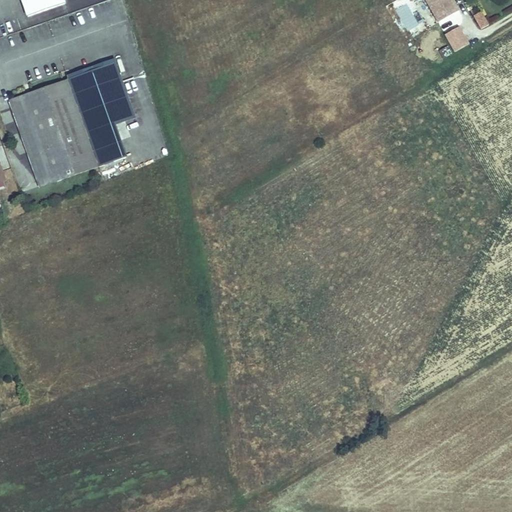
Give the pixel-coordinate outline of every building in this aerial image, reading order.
[(25,0),(29,11),(59,0),(25,0)] [(402,0),(389,6),(400,32),(419,24),(408,0),(402,0)] [(460,6),(456,0),(429,0),(440,17),(460,6)] [(481,10),(472,15),(480,29),(490,24),(481,10)] [(470,39),(460,22),(447,29),(457,47),(470,39)] [(73,73),(117,57),(116,51),(71,67),(73,73)] [(11,95),(41,182),(117,155),(112,139),(124,135),(117,118),(136,112),(117,57),(73,73),(11,95)] [(129,151),(124,135),(112,139),(117,155),(129,151)] [(165,143),(136,153),(140,166),(169,156),(165,143)]
